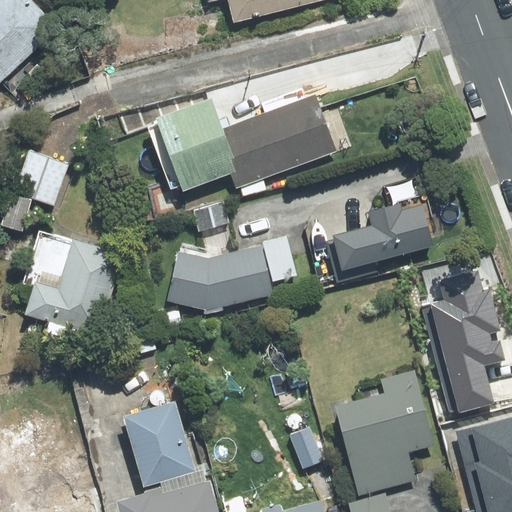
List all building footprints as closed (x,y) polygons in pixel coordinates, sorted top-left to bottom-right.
[(32,0),(1,0),(0,1),(0,87),(60,29),(32,0)] [(232,0),(238,24),(337,0),(232,0)] [(221,96),(165,119),(150,125),(176,187),(191,181),(194,189),(237,171),(248,196),(272,187),(269,181),(352,146),(336,109),(323,114),(315,95),(311,97),(306,86),(264,103),(269,115),(235,129),(221,96)] [(56,205),(72,164),(33,149),(16,192),(39,201),(56,205)] [(380,221),(339,233),(351,274),(447,245),(433,197),(403,206),(401,200),(375,207),(380,221)] [(230,200),(198,206),(203,232),(235,226),(230,200)] [(126,252),(44,228),(27,284),(42,288),(34,316),(55,322),(53,332),(76,339),(79,328),(101,335),(126,252)] [(228,307),(276,295),(273,281),(300,274),(291,237),(227,253),(184,243),(183,251),(172,299),(209,312),(210,315),(229,310),(228,307)] [(475,305),(428,318),(446,389),(494,377),(475,305)] [(394,392),(341,405),(363,495),(420,481),(412,450),(438,443),(419,367),(390,375),(394,392)] [(200,466),(183,397),(131,410),(150,490),(124,496),(127,511),(223,511),(211,463),(200,466)] [(315,426),(291,434),(304,474),(329,465),(315,426)] [(511,511),(511,501),(501,455),(460,465),(471,511),(511,511)] [(97,511),(96,503),(53,461),(43,471),(31,459),(0,490),(0,504),(8,511),(97,511)] [(395,511),(391,491),(350,501),(353,511),(395,511)] [(332,511),(328,498),(278,511),(332,511)]
